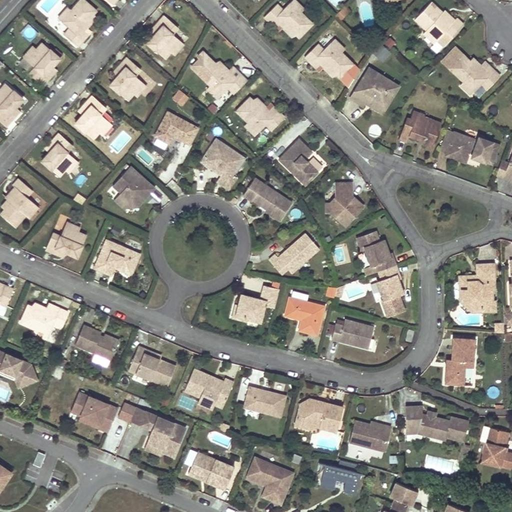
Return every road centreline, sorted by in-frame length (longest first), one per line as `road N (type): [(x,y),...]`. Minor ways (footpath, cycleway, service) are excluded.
road 1 (residential): [(430,253),(423,348),(380,380),(164,323)]
road 2 (residential): [(182,285),(212,286),(236,268),(243,238),(228,211),(200,200),(171,209),(155,235),(169,277)]
road 3 (residential): [(0,168),(149,0)]
road 4 (residential): [(202,0),(357,153)]
road 5 (residential): [(164,323),(0,252)]
